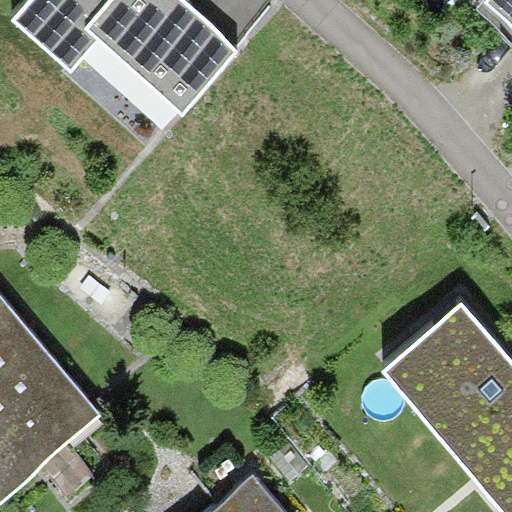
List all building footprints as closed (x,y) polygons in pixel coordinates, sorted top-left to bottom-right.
[(185,100),(238,41),(193,0),(19,0),(14,6),(76,61),(106,29),(185,100)] [(511,0),(489,0),(482,9),(511,34),(511,0)] [(0,478),(100,400),(0,281),(0,478)] [(511,347),(465,290),(384,355),(509,504),(511,501),(511,347)] [(286,511),(255,475),(210,511),(286,511)]
